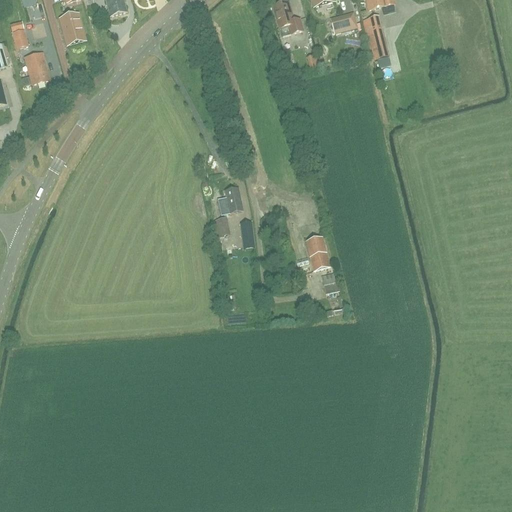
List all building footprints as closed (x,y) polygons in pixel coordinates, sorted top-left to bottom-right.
[(21,0),(25,10),(36,7),(33,0),(21,0)] [(96,9),(94,0),(85,0),(88,11),(96,9)] [(105,0),(110,19),(127,15),(123,0),(105,0)] [(311,0),(314,9),(335,3),(333,0),(311,0)] [(391,0),(365,0),(368,13),(393,7),(391,0)] [(292,36),(303,33),(300,21),(294,23),(289,4),(274,8),(280,30),(289,28),(292,36)] [(77,15),(59,20),(67,47),(85,42),(77,15)] [(335,29),(336,35),(339,35),(339,28),(340,28),(339,16),(327,17),(327,29),(335,29)] [(379,69),(391,66),(379,18),(363,22),(367,36),(368,36),(374,62),(378,62),(379,69)] [(22,23),(11,27),(13,34),(24,31),(22,23)] [(31,32),(40,29),(38,24),(30,27),(31,32)] [(25,32),(13,35),(17,51),(29,48),(25,32)] [(0,47),(0,71),(8,69),(6,60),(9,59),(5,46),(0,47)] [(33,87),(50,82),(43,55),(25,60),(33,87)] [(314,71),(322,70),(321,56),(313,56),(314,71)] [(385,96),(387,109),(398,107),(397,100),(400,99),(399,93),(385,96)] [(98,104),(84,128),(91,133),(105,109),(98,104)] [(57,169),(64,173),(69,164),(62,160),(57,169)] [(230,216),(243,213),(238,190),(225,193),(230,216)] [(251,225),(241,226),(243,245),(250,244),(253,244),(251,225)] [(314,273),(330,269),(323,240),(306,244),(314,273)] [(326,296),(340,293),(338,285),(336,285),(334,276),(322,279),(326,296)] [(332,312),(320,315),(322,321),(333,317),(332,312)]
